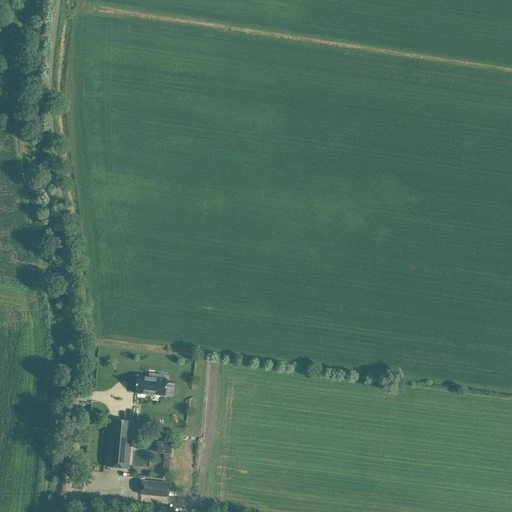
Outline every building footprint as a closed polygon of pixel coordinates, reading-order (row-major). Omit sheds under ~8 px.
[(137,375),(135,393),(165,396),(166,378),(164,378),(165,375),(155,374),(154,377),(137,375)] [(173,417),(172,426),(181,426),(181,418),(173,417)] [(128,469),(132,421),(111,419),(106,467),(128,469)] [(171,454),(172,443),(156,442),(155,453),(171,454)] [(158,454),(151,454),(149,479),(156,479),(158,454)] [(141,481),(140,494),(167,496),(168,483),(141,481)]
